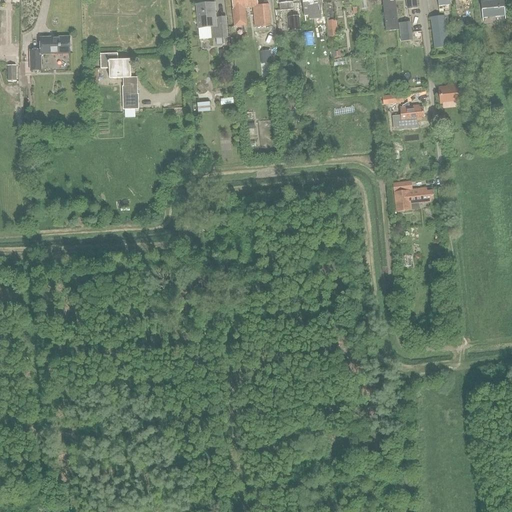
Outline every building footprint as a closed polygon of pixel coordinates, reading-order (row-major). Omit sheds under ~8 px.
[(257,0),(231,0),(233,11),(235,27),(247,26),(245,10),(253,9),(255,28),(271,27),(268,5),(258,6),(257,0)] [(280,12),(293,11),(293,3),(292,0),(278,0),(279,5),(280,12)] [(321,15),(320,7),(319,0),(301,0),(302,2),(304,17),(308,16),(309,20),(321,19),(320,15),(321,15)] [(366,9),(365,0),(358,0),(359,10),(366,9)] [(398,31),(394,0),(382,0),(386,32),(398,31)] [(480,0),(482,19),(505,17),(504,1),(487,2),(486,0),(480,0)] [(196,6),(199,41),(227,38),(225,18),(215,19),(214,4),(196,6)] [(327,23),(335,22),(333,6),(325,7),(327,23)] [(288,18),(289,33),(300,32),(298,17),(288,18)] [(434,50),(448,48),(444,17),(430,18),(434,50)] [(329,39),(338,38),(335,22),(327,23),(329,39)] [(70,38),(40,39),(40,51),(30,51),(30,72),(41,72),(41,56),(70,55),(70,38)] [(330,51),(331,59),(342,58),(341,50),(330,51)] [(260,52),(261,64),(272,63),(270,51),(260,52)] [(117,54),(100,55),(100,70),(109,69),(109,80),(123,79),(130,79),(130,87),(124,87),(123,87),(123,111),(139,111),(139,94),(138,94),(138,78),(131,78),(130,61),(118,61),(117,54)] [(441,105),(462,103),(461,86),(446,87),(446,88),(439,89),(441,105)] [(381,98),(382,106),(402,103),(401,95),(381,98)] [(210,111),(209,103),(196,104),(197,113),(210,111)] [(401,117),(394,118),(395,128),(417,126),(416,122),(421,121),(420,119),(424,118),(423,109),(419,109),(419,107),(408,108),(407,105),(402,107),(402,109),(400,109),(401,117)] [(396,213),(400,213),(411,211),(410,205),(431,203),(430,201),(433,200),(432,192),(426,192),(426,189),(412,191),(411,183),(393,185),(396,213)]
